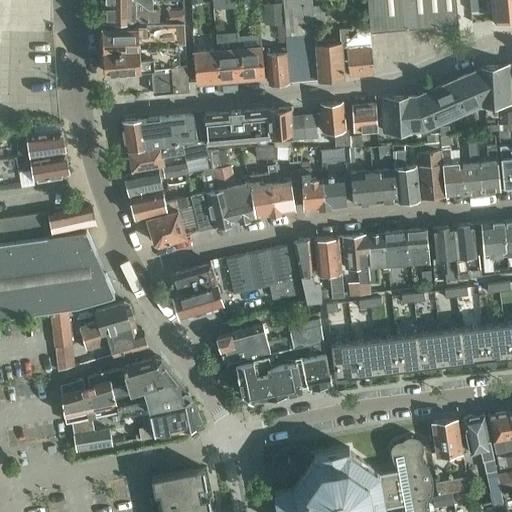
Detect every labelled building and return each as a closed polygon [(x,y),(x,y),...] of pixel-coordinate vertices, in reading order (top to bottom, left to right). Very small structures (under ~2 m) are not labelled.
[(135,0),(109,0),(102,0),(102,20),(159,19),(159,10),(136,10),(135,0)] [(286,41),(287,51),(289,77),(318,75),(315,41),(314,24),(313,6),(312,0),(283,0),(283,2),(285,23),(286,41)] [(368,0),(370,26),(371,31),(458,24),(456,0),(368,0)] [(477,0),(469,0),(471,11),(478,10),(477,0)] [(511,0),(491,0),(493,20),(511,18),(511,0)] [(283,2),(264,3),(265,25),(285,23),(283,2)] [(313,6),(314,24),(325,23),(324,5),(313,6)] [(183,10),(169,10),(170,22),(184,21),(183,10)] [(103,24),(104,48),(164,45),(186,43),(185,22),(163,23),(103,24)] [(285,23),(277,24),(279,42),(286,41),(285,23)] [(374,73),(371,31),(370,26),(362,27),(364,47),(347,48),(350,75),(374,73)] [(255,46),(240,47),(243,77),(265,75),(262,37),(254,37),(255,46)] [(220,79),(217,49),(216,39),(193,41),(197,81),(220,79)] [(342,41),(335,42),(335,39),(315,41),(318,75),(318,78),(344,76),(342,41)] [(104,48),(105,72),(152,68),(165,66),(164,45),(104,48)] [(240,47),(217,49),(220,79),(243,77),(240,47)] [(290,81),(289,77),(287,51),(266,53),(269,83),(290,81)] [(189,90),(186,53),(178,53),(178,58),(171,58),(172,66),(165,66),(152,68),(154,93),(189,90)] [(481,65),(483,103),(511,102),(509,64),(481,65)] [(454,78),(467,108),(482,102),(483,103),(481,65),(480,65),(480,67),(454,78)] [(467,108),(454,78),(426,90),(439,121),(467,108)] [(408,94),(410,129),(411,129),(411,128),(424,127),(439,121),(426,90),(416,94),(409,95),(409,94),(408,94)] [(408,94),(383,95),(385,131),(410,129),(408,94)] [(339,145),(351,144),(351,137),(350,126),(346,126),(343,100),(320,102),(323,130),(337,129),(339,145)] [(352,103),(354,130),(378,128),(376,103),(376,101),(352,103)] [(291,105),(267,107),(269,133),(275,133),(293,131),(292,115),(291,105)] [(208,143),(275,137),(275,133),(269,133),(267,107),(204,113),(208,139),(208,143)] [(315,113),(304,114),(306,137),(317,136),(315,113)] [(126,150),(128,149),(182,140),(194,138),(193,114),(121,120),(126,150)] [(304,114),(292,115),(293,131),(294,138),(306,137),(304,114)] [(17,159),(65,152),(62,130),(26,133),(28,147),(15,150),(16,154),(17,159)] [(293,131),(275,133),(275,137),(276,143),(276,144),(276,146),(280,146),(294,146),(294,138),(293,131)] [(441,153),(445,195),(464,193),(461,160),(452,160),(449,135),(438,136),(440,148),(440,153),(441,153)] [(351,137),(351,144),(352,146),(361,145),(360,137),(351,137)] [(194,138),(182,140),(183,149),(185,158),(209,154),(208,150),(208,143),(208,139),(194,138)] [(470,159),(461,160),(464,193),(482,191),(479,158),(477,139),(468,139),(470,159)] [(182,140),(128,149),(132,169),(164,163),(162,153),(183,149),(182,140)] [(223,142),(208,143),(208,150),(217,149),(222,148),(223,148),(223,142)] [(259,145),(256,145),(258,158),(280,158),(280,146),(276,146),(276,144),(259,145)] [(505,144),(500,145),(504,189),(511,187),(511,147),(510,148),(505,144)] [(380,157),(393,156),(393,150),(392,145),(384,145),(379,145),(380,157)] [(294,146),(280,146),(280,158),(291,158),(291,147),(294,146)] [(222,148),(217,149),(235,221),(255,216),(246,181),(235,184),(230,163),(226,147),(223,148),(222,148)] [(321,148),(322,158),(341,157),(340,147),(321,148)] [(346,148),(347,162),(355,161),(355,147),(346,148)] [(443,195),(440,153),(440,148),(418,150),(423,197),(443,195)] [(488,157),(479,158),(482,191),(500,189),(496,148),(487,149),(488,157)] [(235,221),(217,149),(208,150),(209,154),(218,188),(202,192),(205,206),(194,208),(199,229),(214,225),(214,226),(235,221)] [(395,169),(397,199),(420,197),(417,164),(405,165),(404,149),(393,150),(393,156),(394,156),(395,169)] [(0,156),(0,187),(21,184),(19,169),(32,167),(33,179),(68,173),(65,152),(17,159),(16,154),(0,156)] [(268,164),(270,180),(275,213),(296,209),(291,177),(279,179),(277,162),(268,164)] [(125,173),(130,194),(163,186),(160,175),(173,173),(173,169),(177,168),(176,164),(125,173)] [(325,206),(322,176),(310,178),(309,166),(297,168),(297,179),(301,179),(303,204),(306,208),(325,206)] [(395,169),(373,170),(375,202),(397,199),(395,169)] [(375,202),(373,170),(350,172),(353,204),(375,202)] [(344,174),(322,176),(325,206),(346,204),(344,174)] [(250,183),(255,216),(275,213),(270,180),(250,183)] [(136,219),(146,215),(178,207),(189,204),(187,196),(166,201),(164,189),(131,197),(136,219)] [(89,204),(48,213),(52,233),(94,224),(96,224),(95,222),(94,223),(91,206),(92,206),(91,204),(89,204)] [(178,207),(146,215),(154,241),(158,243),(190,233),(184,215),(181,216),(178,207)] [(37,234),(47,233),(44,211),(34,212),(37,234)] [(27,236),(37,234),(34,212),(24,214),(27,236)] [(24,214),(14,215),(17,237),(27,236),(24,214)] [(14,215),(3,216),(6,238),(17,237),(14,215)] [(511,218),(502,220),(506,254),(511,253),(511,218)] [(506,254),(502,220),(481,222),(484,255),(483,256),(484,271),(493,270),(491,255),(506,254)] [(473,223),(453,225),(458,274),(480,272),(480,267),(468,268),(468,266),(466,266),(465,256),(476,254),(473,223)] [(458,274),(453,225),(433,227),(436,259),(447,257),(449,275),(458,274)] [(48,234),(0,240),(0,316),(76,305),(115,294),(87,228),(48,234)] [(427,228),(406,230),(409,261),(430,260),(427,228)] [(406,230),(385,231),(388,263),(409,261),(406,230)] [(385,231),(365,233),(370,291),(378,291),(375,264),(388,263),(385,231)] [(370,291),(365,233),(364,233),(343,235),(345,267),(359,266),(362,292),(370,291)] [(314,238),(318,273),(330,272),(331,290),(343,289),(338,236),(314,238)] [(294,241),(300,275),(308,300),(322,299),(321,281),(314,281),(310,238),(294,241)] [(233,293),(272,284),(275,297),(299,291),(288,243),(225,257),(233,293)] [(175,294),(180,312),(222,300),(211,261),(170,274),(176,294),(175,294)] [(509,281),(498,282),(499,290),(510,289),(509,281)] [(498,282),(487,284),(488,292),(499,290),(498,282)] [(466,286),(455,287),(456,295),(467,294),(466,286)] [(455,287),(444,289),(445,297),(456,295),(455,287)] [(423,291),(412,292),(413,300),(424,299),(423,291)] [(412,292),(401,294),(402,302),(413,300),(412,292)] [(379,296),(368,297),(369,305),(380,304),(379,296)] [(368,297),(358,299),(358,307),(369,305),(368,297)] [(81,326),(84,337),(135,321),(130,303),(125,299),(95,308),(99,320),(81,326)] [(336,301),(325,303),(326,311),(337,309),(336,301)] [(51,309),(56,347),(63,346),(72,344),(67,308),(51,309)] [(268,352),(236,362),(239,378),(240,378),(242,391),(252,398),(276,393),(302,388),(302,386),(308,385),(308,387),(331,382),(325,350),(323,338),(324,338),(320,318),(289,324),(293,348),(276,351),(270,352),(268,352)] [(135,321),(84,337),(87,347),(110,340),(114,353),(147,344),(142,328),(138,329),(135,321)] [(511,321),(503,322),(507,357),(511,356),(511,321)] [(503,322),(482,325),(486,359),(507,357),(503,322)] [(230,363),(236,362),(268,352),(270,352),(262,323),(217,335),(218,337),(215,341),(217,347),(222,349),(225,360),(230,363)] [(482,325),(460,327),(464,362),(486,359),(482,325)] [(460,327),(438,330),(442,365),(464,362),(460,327)] [(438,330),(417,333),(421,367),(442,365),(438,330)] [(417,333),(395,335),(399,370),(421,367),(417,333)] [(395,335),(373,338),(377,373),(399,370),(395,335)] [(373,338),(352,341),(356,375),(377,373),(373,338)] [(352,341),(330,343),(334,378),(356,375),(352,341)] [(63,346),(56,347),(58,369),(74,367),(72,344),(63,346)] [(120,412),(141,407),(192,396),(161,357),(155,355),(108,370),(118,402),(120,412)] [(65,414),(118,402),(108,370),(60,384),(65,414)] [(192,396),(141,407),(145,425),(139,426),(141,432),(136,433),(137,438),(201,425),(204,423),(193,398),(192,398),(191,397),(192,397),(192,396)] [(495,449),(511,445),(511,424),(509,410),(488,413),(495,449)] [(482,450),(486,471),(493,502),(503,500),(484,413),(476,415),(470,414),(464,417),(471,452),(482,450)] [(460,441),(456,417),(433,420),(438,454),(453,451),(453,456),(464,454),(461,440),(460,441)] [(74,434),(77,449),(112,443),(110,428),(74,434)] [(294,487),(298,511),(381,511),(384,509),(386,506),(388,506),(405,503),(406,509),(402,510),(401,511),(428,511),(426,508),(426,505),(426,500),(426,498),(430,497),(433,490),(433,476),(430,468),(423,457),(422,455),(424,447),(424,442),(422,439),(418,436),(415,434),(411,434),(405,436),(402,439),(398,439),(394,442),(392,446),(392,453),(394,459),(398,463),(398,468),(380,472),(380,471),(377,469),(370,465),(370,464),(359,456),(359,457),(352,453),(353,452),(350,450),(349,447),(346,447),(346,448),(338,449),(325,451),(325,452),(317,453),(314,453),(315,457),(294,486),(294,487)] [(152,476),(155,492),(160,491),(164,511),(212,511),(209,495),(202,496),(200,485),(207,484),(204,467),(196,468),(196,467),(152,476)] [(443,505),(457,503),(455,488),(472,485),(470,474),(439,479),(443,505)] [(298,511),(294,487),(292,488),(277,491),(275,491),(275,493),(276,493),(278,503),(277,503),(278,511),(298,511)]
